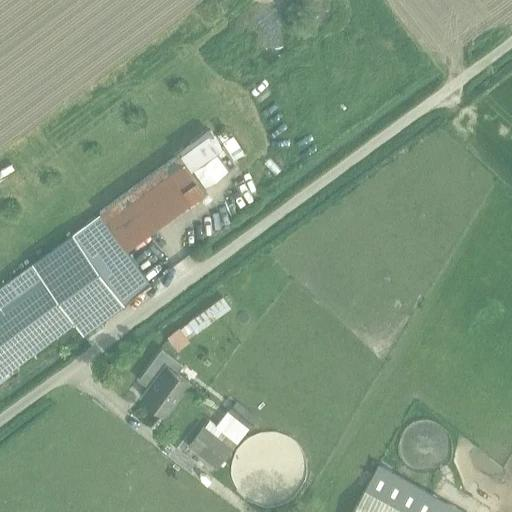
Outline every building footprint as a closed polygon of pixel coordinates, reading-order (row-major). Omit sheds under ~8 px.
[(209,130),(180,152),(190,166),(220,144),(209,130)] [(205,189),(179,154),(99,212),(126,248),(205,189)] [(0,377),(74,322),(82,333),(150,283),(98,214),(9,279),(19,293),(0,306),(0,377)] [(221,296),(209,305),(217,315),(229,307),(221,296)] [(178,327),(166,336),(175,350),(188,341),(178,327)] [(147,386),(140,396),(164,414),(188,381),(176,372),(182,364),(160,348),(137,379),(147,386)] [(235,401),(227,411),(249,428),(257,418),(235,401)] [(204,426),(188,446),(197,452),(216,467),(232,448),(222,440),(212,433),(204,426)] [(227,433),(222,440),(232,448),(233,448),(238,442),(227,433)] [(461,511),(378,465),(351,511),(461,511)]
